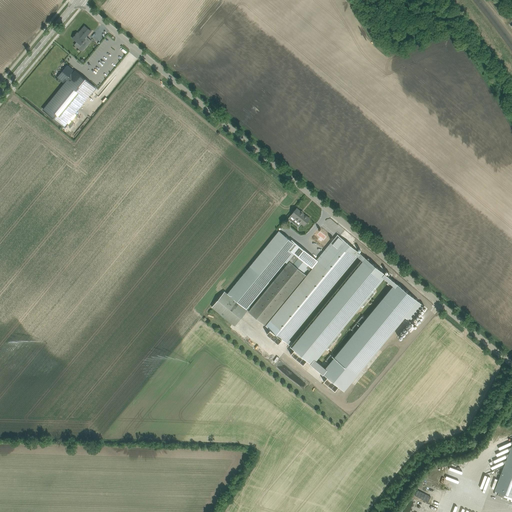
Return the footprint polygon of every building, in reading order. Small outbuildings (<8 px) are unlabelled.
[(73,38),(81,45),(86,39),(85,38),(91,31),(85,26),(78,33),(77,32),(73,38)] [(75,72),(71,69),(62,80),(65,84),(44,110),(63,126),(66,123),(95,87),(76,71),(75,72)] [(297,208),(294,212),(291,215),(304,225),(310,218),(297,208)] [(247,308),(249,306),(285,262),(299,245),(298,243),(297,244),(292,239),(291,240),(286,236),(270,255),(264,250),(228,293),(247,309),(247,308)] [(267,323),(266,322),(264,325),(265,325),(270,329),(267,334),(279,344),(282,339),(284,341),(286,342),(286,343),(289,339),(357,257),(360,253),(340,237),(318,263),(317,261),(304,277),(305,277),(267,323)] [(264,325),(266,322),(304,277),(317,261),(303,250),(304,249),(299,245),(285,262),(287,263),(289,260),(289,261),(251,308),(249,306),(247,308),(249,310),(248,311),(264,325)] [(307,360),(311,363),(314,360),(382,277),(384,273),(360,253),(357,257),(361,259),(292,342),(289,339),(286,343),(292,347),(294,349),(291,354),(303,364),(307,360)] [(384,273),(382,277),(394,287),(327,370),(314,360),(311,363),(327,377),(324,381),(335,390),(339,386),(344,391),(405,317),(410,321),(423,305),(386,275),(384,273)] [(511,496),(511,445),(510,451),(509,451),(509,454),(508,454),(508,457),(507,457),(506,461),(506,460),(505,464),(495,490),(511,496)] [(431,497),(418,490),(415,495),(428,502),(431,497)]
